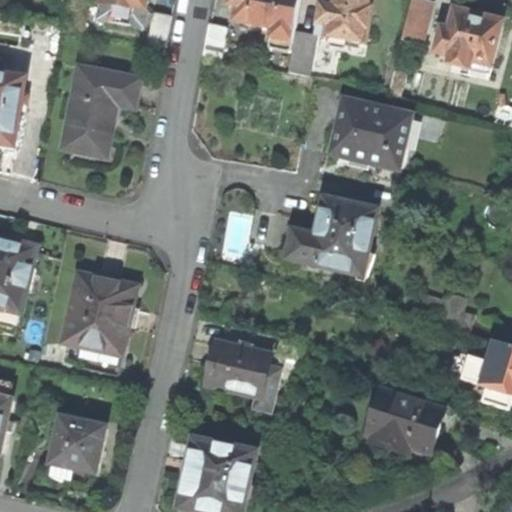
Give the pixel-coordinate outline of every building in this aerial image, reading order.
[(60,0),(56,26),(72,28),(77,0),(60,0)] [(100,0),(96,23),(141,32),(146,0),(100,0)] [(227,0),(226,9),(234,11),(232,25),(265,31),(261,50),(290,56),(293,34),(298,0),(227,0)] [(321,2),(314,38),(317,38),(364,47),(372,0),(331,0),(331,3),(321,2)] [(413,2),(401,43),(423,49),(435,8),(413,2)] [(448,34),(440,32),(433,57),(449,61),(447,67),(488,78),(502,26),(473,18),(454,13),(448,34)] [(169,20),(152,17),(145,49),(163,52),(169,20)] [(224,30),(207,26),(201,60),(218,63),(224,30)] [(314,38),(293,34),(290,56),(286,77),(308,81),(317,38),(314,38)] [(140,85),(79,73),(62,155),(105,163),(112,132),(116,110),(133,113),(140,85)] [(387,94),(398,97),(404,76),(393,73),(387,94)] [(23,84),(0,80),(0,153),(11,155),(23,84)] [(332,157),(397,173),(410,119),(345,103),(335,143),(332,157)] [(360,281),(376,216),(360,212),(360,210),(343,205),(341,207),(325,203),(321,219),(316,240),(293,234),(287,261),(337,273),(337,275),(360,281)] [(0,312),(19,317),(26,292),(29,293),(34,272),(31,271),(36,252),(8,244),(0,242),(0,312)] [(134,290),(76,277),(60,346),(118,359),(124,334),(134,290)] [(464,305),(445,299),(436,328),(466,338),(471,320),(460,317),(464,305)] [(273,357),(296,365),(301,349),(277,342),(273,357)] [(485,392),(481,405),(507,413),(511,400),(511,399),(511,351),(493,346),(479,390),(485,392)] [(276,384),(263,381),(268,360),(214,347),(209,366),(204,388),(257,401),(254,414),(269,417),(276,384)] [(385,452),(405,459),(407,451),(428,457),(442,415),(378,394),(364,437),(369,439),(366,446),(385,452)] [(13,403),(0,400),(0,453),(1,453),(13,403)] [(107,429),(63,419),(53,464),(97,475),(103,448),(107,429)] [(237,511),(250,458),(191,445),(184,475),(176,511),(181,511),(237,511)]
